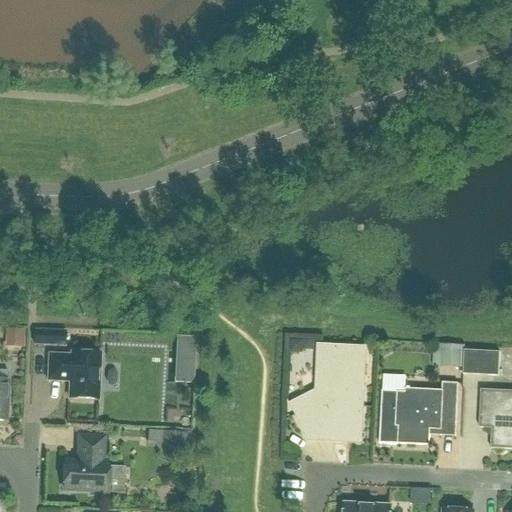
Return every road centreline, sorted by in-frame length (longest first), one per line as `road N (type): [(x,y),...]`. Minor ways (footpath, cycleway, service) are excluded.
road 1 (unclassified): [(511,47),(124,199),(0,193)]
road 2 (residential): [(310,511),(312,475),(511,483)]
